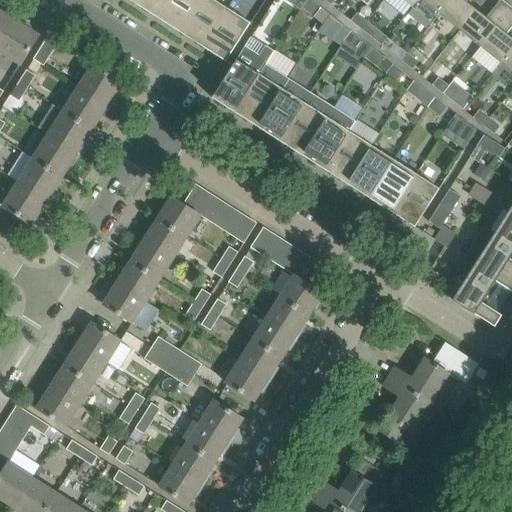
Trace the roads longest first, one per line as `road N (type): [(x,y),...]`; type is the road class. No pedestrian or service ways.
road 1 (residential): [(151,132),(384,279)]
road 2 (residential): [(237,511),(384,279)]
road 3 (residential): [(151,132),(180,76),(68,0)]
road 4 (residential): [(51,289),(151,132)]
road 5 (residential): [(384,279),(472,335),(491,341),(511,328)]
